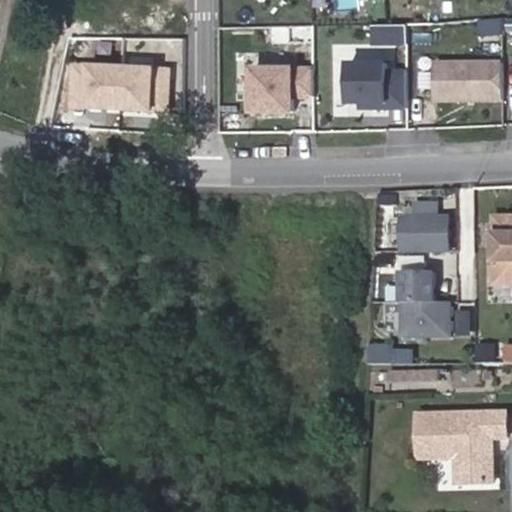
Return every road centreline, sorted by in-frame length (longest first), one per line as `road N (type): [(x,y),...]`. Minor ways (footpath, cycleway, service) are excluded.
road 1 (residential): [(511,155),(203,154)]
road 2 (residential): [(203,154),(21,150),(0,140)]
road 3 (residential): [(205,0),(203,154)]
road 4 (unknown): [(68,151),(92,0)]
